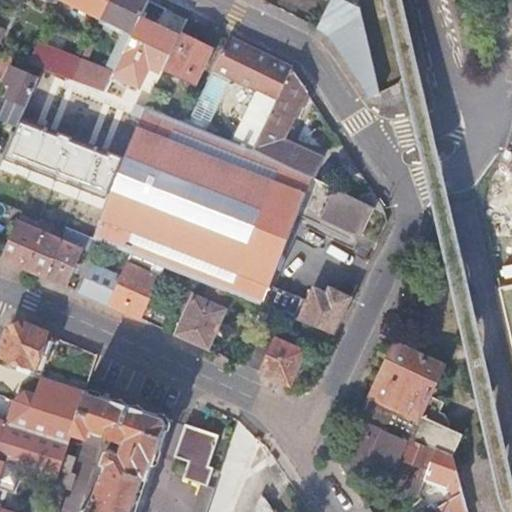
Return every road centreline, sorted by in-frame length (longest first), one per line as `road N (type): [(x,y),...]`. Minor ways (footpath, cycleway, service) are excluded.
road 1 (residential): [(0,287),(196,372),(266,410),(287,433)]
road 2 (residential): [(287,433),(326,394),(403,229),(404,190)]
road 3 (residential): [(371,141),(313,59),(205,0)]
road 4 (residential): [(404,190),(456,174),(477,157),(473,122),(451,84)]
